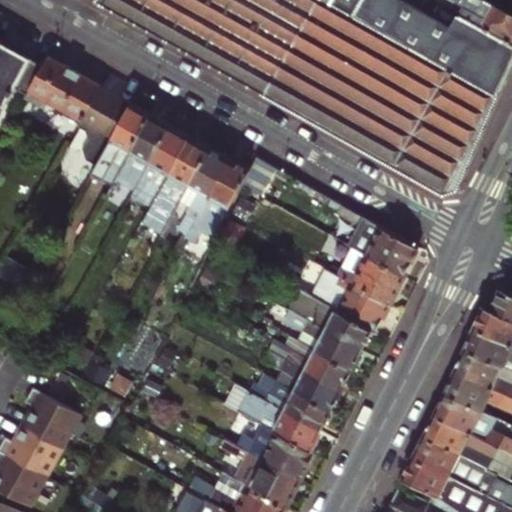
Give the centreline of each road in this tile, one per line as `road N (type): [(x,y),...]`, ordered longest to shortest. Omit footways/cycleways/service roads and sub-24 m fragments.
road 1 (tertiary): [(40,0),(477,244)]
road 2 (tertiary): [(477,244),(340,511)]
